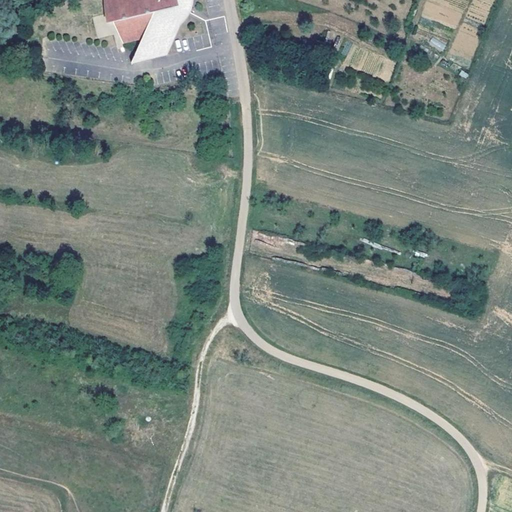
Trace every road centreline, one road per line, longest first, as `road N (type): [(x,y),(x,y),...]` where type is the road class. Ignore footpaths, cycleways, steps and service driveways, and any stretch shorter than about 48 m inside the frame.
road 1 (track): [(480,511),(475,459),(446,427),(386,390),(269,348),(241,322),(234,290),(245,96)]
road 2 (track): [(235,306),(210,334),(164,511)]
